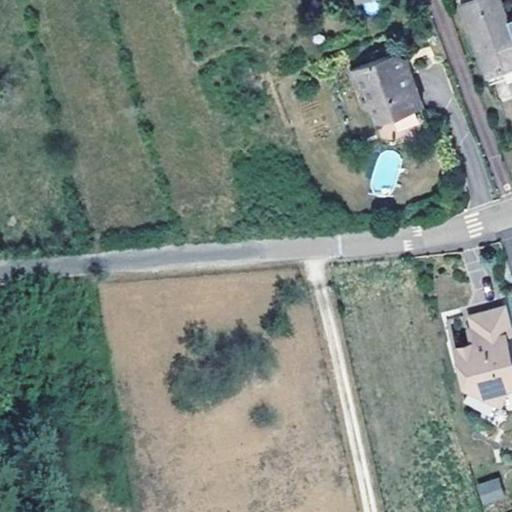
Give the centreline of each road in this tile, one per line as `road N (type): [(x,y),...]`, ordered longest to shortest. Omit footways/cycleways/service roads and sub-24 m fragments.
road 1 (unclassified): [(0,280),(331,255)]
road 2 (residential): [(331,255),(415,242),(511,213)]
